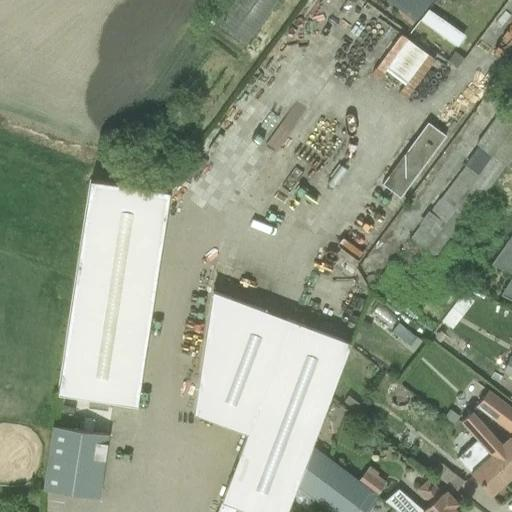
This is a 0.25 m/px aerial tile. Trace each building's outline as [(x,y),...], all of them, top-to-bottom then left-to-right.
[(220,0),(207,18),(245,45),(276,0),(220,0)] [(383,0),(413,23),(430,0),(383,0)] [(397,93),(405,99),(433,60),(399,35),(370,74),(378,79),(384,71),(404,85),(397,93)] [(443,86),(457,79),(449,61),(435,68),(443,86)] [(408,239),(435,259),(504,166),(511,172),(511,170),(511,163),(510,161),(511,157),(511,111),(503,106),(474,145),(477,147),(429,213),(427,211),(417,225),(418,226),(408,239)] [(399,198),(444,136),(426,123),(380,185),(399,198)] [(89,180),(56,394),(135,406),(168,192),(89,180)] [(511,232),(502,246),(511,249),(511,232)] [(511,249),(502,246),(490,265),(511,274),(511,249)] [(511,275),(499,296),(511,301),(511,275)] [(285,511),(349,342),(211,291),(192,414),(245,433),(215,511),(285,511)] [(370,325),(362,322),(358,332),(367,335),(370,325)] [(501,372),(511,377),(511,358),(508,356),(501,372)] [(511,405),(489,388),(476,405),(511,432),(511,405)] [(132,421),(133,406),(104,403),(103,418),(132,421)] [(449,410),(443,417),(452,424),(458,417),(449,410)] [(459,421),(458,422),(466,431),(474,441),(476,442),(487,455),(508,478),(511,474),(511,439),(509,437),(501,444),(470,411),(459,421)] [(41,489),(98,498),(107,434),(50,425),(41,489)] [(474,441),(456,458),(469,472),(476,480),(490,495),(508,478),(487,455),(476,442),(474,441)] [(311,447),(299,480),(309,488),(306,492),(331,511),(363,511),(375,496),(311,447)] [(446,468),(438,478),(455,491),(463,481),(446,468)] [(397,488),(383,501),(395,510),(395,511),(396,511),(456,511),(451,507),(456,503),(445,491),(439,496),(426,481),(415,490),(428,505),(421,511),(410,498),(409,499),(397,488)]
